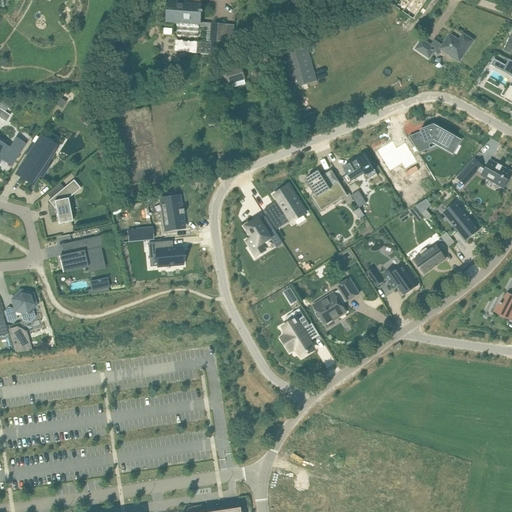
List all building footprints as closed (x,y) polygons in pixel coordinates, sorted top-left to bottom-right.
[(202,36),(203,27),(203,23),(202,23),(203,10),(201,10),(201,5),(180,4),(180,1),(168,0),(167,23),(177,23),(176,34),(202,36)] [(413,19),(426,1),(425,0),(400,0),(396,7),(413,19)] [(203,23),(203,27),(207,28),(207,31),(211,32),(210,55),(226,56),(226,46),(233,46),(234,25),(211,24),(203,23)] [(434,40),(430,45),(435,49),(433,52),(439,56),(443,50),(459,61),(468,49),(473,41),(463,34),(460,38),(459,40),(450,34),(444,43),(442,45),(434,40)] [(421,39),(415,49),(429,59),(433,52),(435,49),(430,45),(421,39)] [(175,51),(197,52),(197,40),(176,40),(175,51)] [(291,89),(317,82),(306,43),(280,51),(291,89)] [(511,60),(509,59),(503,70),(511,75),(511,86),(511,60)] [(229,85),(230,84),(231,88),(246,84),(240,63),(224,67),(229,85)] [(59,107),(61,105),(63,106),(66,102),(60,98),(56,104),(59,107)] [(0,103),(0,118),(6,122),(10,115),(5,112),(9,103),(1,100),(0,103)] [(427,127),(428,129),(421,132),(424,139),(413,144),(419,153),(431,148),(428,143),(433,141),(448,150),(455,136),(434,124),(427,127)] [(10,149),(0,142),(0,157),(0,158),(11,165),(11,166),(12,167),(26,144),(25,143),(25,144),(16,138),(10,149)] [(392,141),(377,151),(390,171),(401,164),(402,164),(405,169),(417,162),(405,142),(396,147),(392,141)] [(37,173),(41,175),(46,167),(42,164),(50,153),(38,145),(25,165),(27,167),(21,176),(31,182),(37,173)] [(344,168),(343,168),(347,175),(343,177),(348,184),(357,179),(365,174),(368,179),(377,173),(365,155),(351,164),(351,163),(349,164),(350,164),(346,167),(344,168)] [(475,159),(458,178),(465,185),(477,172),(482,175),(482,176),(503,187),(511,173),(502,167),(498,165),(497,165),(490,161),(485,169),(481,167),(482,166),(475,159)] [(318,171),(305,180),(309,186),(310,186),(315,194),(312,196),(318,206),(330,198),(333,204),(346,196),(348,195),(338,181),(338,182),(333,186),(325,174),(322,177),(318,171)] [(58,224),(72,221),(68,199),(80,188),(73,180),(48,201),(55,209),(58,224)] [(271,205),(264,210),(275,227),(282,223),(279,219),(287,214),(291,220),(292,222),(306,214),(288,187),(275,195),(278,200),(280,203),(273,208),(271,205)] [(359,208),(366,204),(359,191),(351,196),(359,208)] [(183,209),(181,209),(179,196),(160,198),(164,230),(183,227),(181,214),(183,214),(183,209)] [(153,201),(142,204),(147,222),(158,218),(153,201)] [(457,203),(447,210),(453,218),(450,220),(461,234),(466,241),(468,239),(479,230),(473,223),(469,218),(457,203)] [(137,206),(125,209),(128,221),(141,218),(137,206)] [(359,208),(354,211),(359,218),(364,215),(359,208)] [(425,209),(421,212),(422,214),(427,220),(431,217),(426,210),(425,209)] [(258,218),(245,226),(252,238),(249,239),(247,241),(257,256),(262,253),(258,246),(262,244),(271,239),(276,247),(283,243),(273,228),(267,232),(260,220),(258,218)] [(145,228),(127,230),(128,242),(146,240),(145,228)] [(446,233),(441,237),(449,247),(454,242),(446,233)] [(283,235),(279,237),(285,246),(288,243),(283,235)] [(94,263),(94,260),(102,258),(99,248),(103,248),(101,236),(71,242),(73,253),(60,256),(63,270),(94,263)] [(172,241),(148,243),(149,256),(157,255),(158,267),(183,265),(181,247),(172,248),(172,247),(170,247),(169,243),(169,242),(172,242),(172,241)] [(421,256),(414,261),(423,274),(432,268),(432,269),(433,268),(432,267),(435,265),(436,266),(437,266),(436,265),(445,259),(436,246),(428,251),(426,248),(419,253),(421,256)] [(394,267),(384,274),(394,289),(398,286),(404,295),(417,286),(403,265),(396,270),(394,267)] [(377,275),(371,279),(376,287),(383,282),(377,275)] [(93,290),(89,291),(89,294),(108,291),(107,288),(108,288),(106,279),(91,283),(93,290)] [(326,302),(315,309),(317,312),(319,316),(324,324),(336,317),(337,318),(346,312),(343,307),(341,304),(346,300),(347,302),(359,294),(353,286),(349,279),(336,287),(338,290),(338,291),(333,294),(332,293),(324,299),(326,302)] [(15,312),(20,313),(22,320),(30,322),(35,316),(33,309),(36,305),(33,293),(20,290),(11,299),(15,312)] [(500,304),(496,312),(497,313),(501,315),(511,320),(511,293),(511,295),(506,306),(500,303),(500,304)] [(298,330),(283,339),(291,352),(296,348),(302,358),(313,351),(308,344),(310,343),(303,331),(310,327),(300,310),(291,315),(297,325),(296,325),(298,330)] [(23,335),(17,331),(10,333),(14,349),(15,348),(15,352),(27,349),(23,335)]
